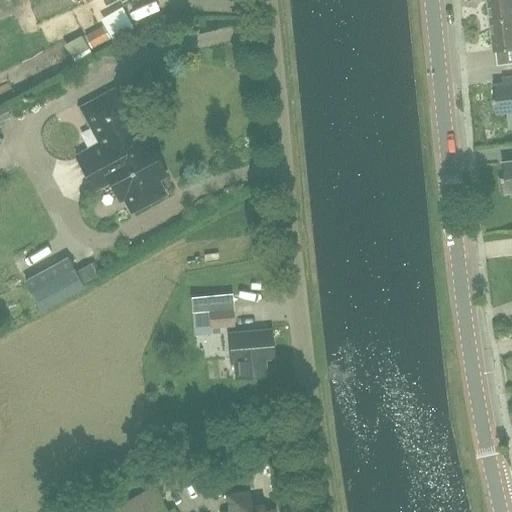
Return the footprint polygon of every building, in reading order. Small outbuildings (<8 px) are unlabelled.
[(511,0),(490,0),(493,20),(511,17),(511,0)] [(511,17),(493,20),(496,51),(511,49),(511,17)] [(83,57),(96,49),(89,37),(76,45),(83,57)] [(510,128),(511,127),(511,77),(508,78),(509,84),(493,86),(497,113),(508,112),(510,128)] [(141,142),(134,129),(139,126),(128,105),(123,107),(114,91),(81,108),(91,126),(100,143),(76,156),(85,172),(141,142)] [(4,105),(0,107),(0,146),(3,145),(0,140),(0,122),(10,117),(4,105)] [(165,175),(146,139),(141,142),(85,172),(94,189),(109,180),(119,200),(124,197),(131,211),(166,192),(159,179),(165,175)] [(511,162),(502,163),(504,179),(500,179),(501,189),(505,189),(506,193),(511,192),(511,162)] [(210,328),(233,326),(232,308),(208,310),(210,328)] [(260,330),(227,333),(230,364),(232,364),(234,379),(267,377),(266,359),(273,359),(270,329),(260,330)] [(195,347),(190,360),(212,368),(217,355),(195,347)] [(154,487),(110,511),(176,511),(174,508),(168,511),(154,487)] [(228,511),(273,511),(273,509),(261,511),(260,506),(251,508),(249,493),(226,497),(228,511)]
